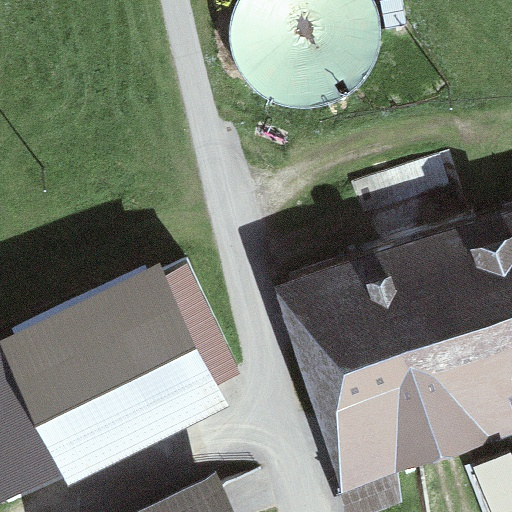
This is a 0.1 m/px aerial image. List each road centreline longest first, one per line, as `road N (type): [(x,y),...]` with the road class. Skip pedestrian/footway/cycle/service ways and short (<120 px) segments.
road 1 (track): [(303,511),(176,0)]
road 2 (track): [(66,511),(276,421)]
